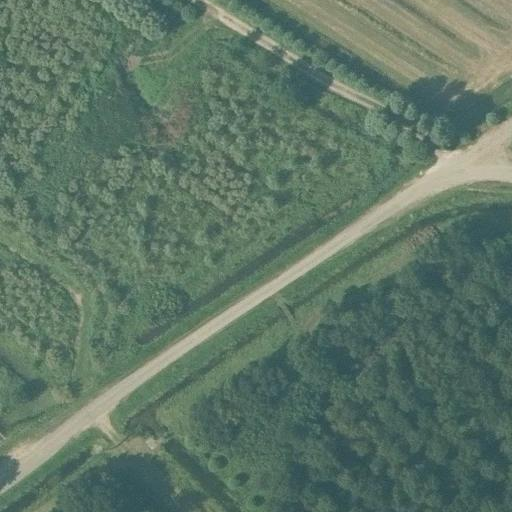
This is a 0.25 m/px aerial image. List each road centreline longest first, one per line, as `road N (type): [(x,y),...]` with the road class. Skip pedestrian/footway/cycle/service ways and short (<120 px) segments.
road 1 (unclassified): [(0,487),(96,406),(455,162)]
road 2 (track): [(455,162),(198,0)]
